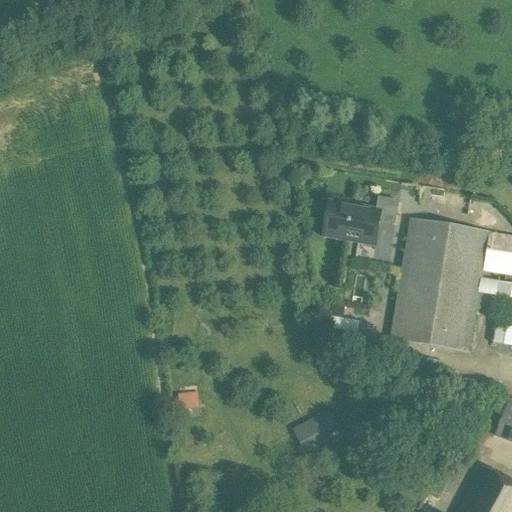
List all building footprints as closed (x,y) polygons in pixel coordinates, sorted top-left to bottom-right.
[(394,226),(399,201),(377,198),(375,208),(328,200),(321,240),(375,249),(379,224),(394,226)] [(491,274),(497,237),(488,235),(410,222),(391,340),(469,353),(482,273),(491,274)] [(511,239),(497,237),(491,274),(511,277),(511,239)] [(511,320),(511,285),(497,283),(491,317),(511,320)] [(332,318),(343,319),(345,307),(333,305),(330,318),(332,318)] [(180,419),(195,418),(194,416),(199,416),(197,393),(177,394),(180,419)] [(511,445),(511,401),(507,400),(494,438),(511,445)] [(303,451),(339,431),(328,410),(291,430),(303,451)] [(511,511),(511,485),(483,469),(459,511),(511,511)]
